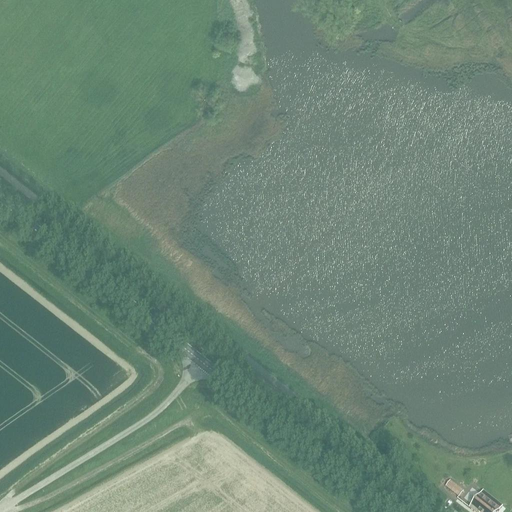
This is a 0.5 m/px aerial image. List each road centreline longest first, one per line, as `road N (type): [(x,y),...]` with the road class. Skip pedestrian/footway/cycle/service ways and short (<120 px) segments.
road 1 (unclassified): [(429,511),(0,171)]
road 2 (secondary): [(200,361),(0,199)]
road 3 (unclassified): [(0,509),(163,405),(200,361)]
road 4 (secondary): [(390,511),(200,361)]
road 5 (track): [(4,506),(15,489),(144,391),(152,364),(141,353),(128,357)]
road 6 (track): [(4,506),(48,495),(178,423),(199,431)]
